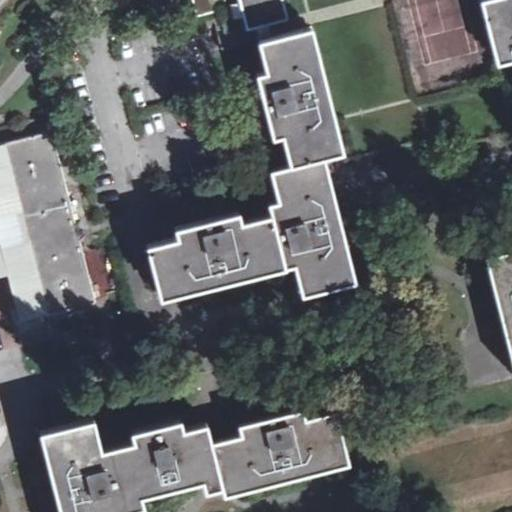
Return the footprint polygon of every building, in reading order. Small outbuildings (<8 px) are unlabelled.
[(511,0),(214,0),(217,9),(226,47),(256,40),(263,69),(254,71),(270,135),(279,133),(286,164),(268,168),(275,198),(268,200),(270,211),(239,219),(236,210),(175,225),(177,235),(146,242),(156,286),(187,278),(190,288),(251,272),(249,263),(264,259),(262,251),(279,247),(284,264),(291,262),(299,292),(333,283),(330,268),(338,266),(335,251),(344,248),(328,185),(319,187),(311,157),(330,153),(323,122),(332,120),(342,158),(425,138),(428,150),(511,130),(490,43),(507,39),(509,47),(511,46),(511,0)] [(217,9),(214,0),(191,0),(195,14),(211,11),(217,9)] [(1,142),(2,143),(43,312),(43,313),(94,300),(51,130),(1,142)] [(0,246),(0,273),(7,272),(19,317),(32,314),(43,312),(2,143),(0,143),(0,234),(3,246),(0,246)] [(507,265),(498,267),(501,282),(492,284),(507,347),(511,345),(511,246),(503,249),(507,265)] [(0,325),(0,349),(16,345),(9,323),(0,325)] [(380,468),(511,434),(511,406),(373,440),(380,468)] [(134,438),(100,446),(93,415),(59,423),(62,439),(53,442),(56,458),(48,459),(60,511),(116,511),(116,509),(125,506),(121,487),(137,483),(140,493),(218,473),(221,484),(251,476),(254,486),(316,470),(314,460),(328,457),(325,446),(341,442),(333,409),(303,416),(301,407),(238,423),(240,432),(210,439),(205,420),(181,426),(179,416),(131,427),(134,438)] [(511,466),(388,498),(391,511),(441,511),(511,494),(511,466)]
